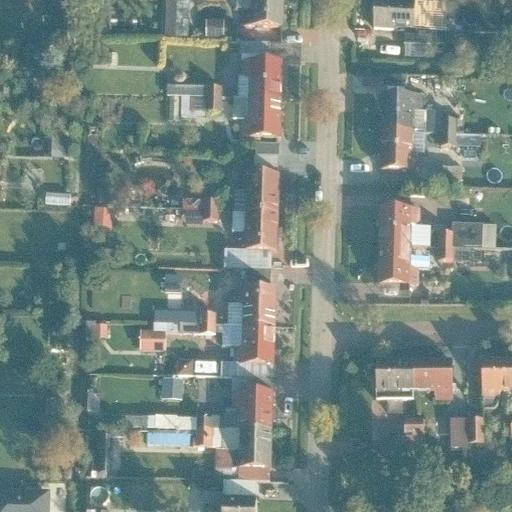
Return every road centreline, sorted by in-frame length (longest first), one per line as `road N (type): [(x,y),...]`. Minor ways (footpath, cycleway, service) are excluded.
road 1 (residential): [(325,338),(332,0)]
road 2 (residential): [(511,335),(325,338)]
road 3 (residential): [(324,511),(325,338)]
